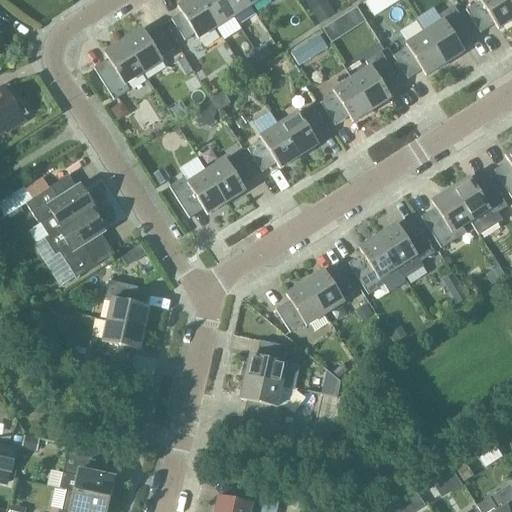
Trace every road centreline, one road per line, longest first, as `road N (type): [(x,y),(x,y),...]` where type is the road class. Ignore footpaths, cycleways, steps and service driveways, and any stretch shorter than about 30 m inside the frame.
road 1 (residential): [(210,299),(177,263),(54,68),(61,33),(111,0)]
road 2 (residential): [(210,299),(221,277),(511,92)]
road 3 (residential): [(162,511),(210,299)]
